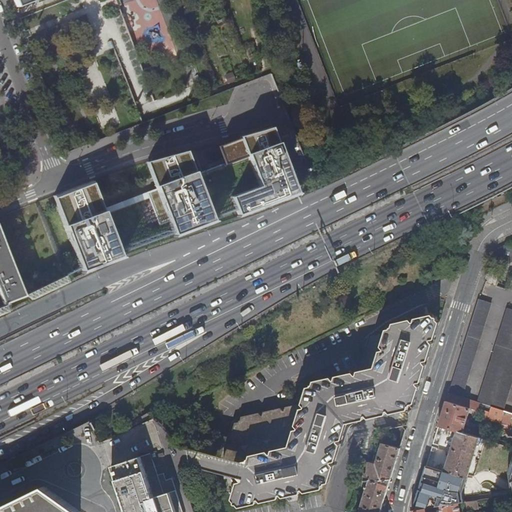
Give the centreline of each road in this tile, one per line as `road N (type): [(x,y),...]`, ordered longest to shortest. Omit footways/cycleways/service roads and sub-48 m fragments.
road 1 (trunk): [(0,451),(134,381),(327,252)]
road 2 (trunk): [(0,410),(327,252)]
road 3 (residential): [(511,217),(482,238),(472,259),(397,511)]
road 4 (trunk): [(290,225),(0,364)]
road 5 (trunk): [(290,225),(113,271),(0,326)]
road 6 (trunk): [(511,112),(290,225)]
road 7 (residential): [(59,182),(260,113)]
road 8 (trunk): [(327,252),(511,157)]
road 9 (residential): [(59,182),(0,29)]
